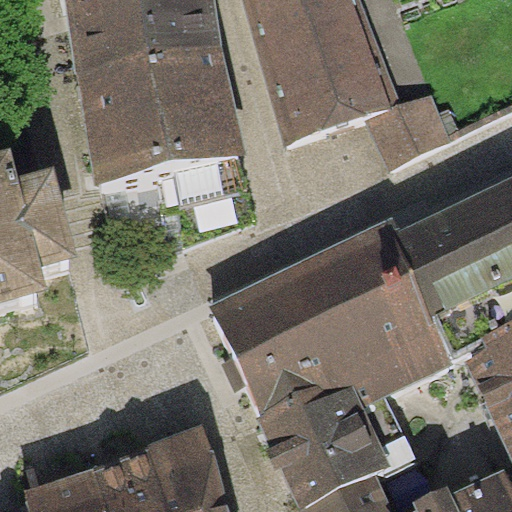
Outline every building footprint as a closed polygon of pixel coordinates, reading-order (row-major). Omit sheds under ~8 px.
[(65,0),(77,80),(224,53),(215,0),(65,0)] [(359,0),(246,0),(287,145),(362,119),(398,106),(359,0)] [(243,154),(224,53),(77,80),(96,182),(243,154)] [(433,94),(398,106),(362,119),(387,172),(450,142),(433,94)] [(10,148),(0,150),(0,298),(49,285),(43,261),(79,252),(55,163),(17,174),(10,148)] [(388,235),(452,370),(462,364),(511,339),(511,174),(398,230),(388,235)] [(398,230),(392,218),(207,305),(262,421),(315,396),(321,410),(352,396),(360,413),(387,400),(452,370),(388,235),(398,230)] [(511,339),(462,364),(510,465),(511,464),(511,339)] [(315,396),(262,421),(255,424),(271,457),(266,460),(276,482),(282,479),(297,511),(310,511),(377,481),(416,463),(387,400),(360,413),(352,396),(321,410),(315,396)] [(229,511),(204,428),(149,447),(166,511),(229,511)] [(166,511),(149,447),(96,468),(103,511),(166,511)] [(103,511),(96,468),(24,490),(29,511),(103,511)] [(511,511),(511,478),(507,468),(451,493),(447,484),(412,500),(416,510),(412,511),(511,511)] [(394,511),(377,481),(310,511),(394,511)]
